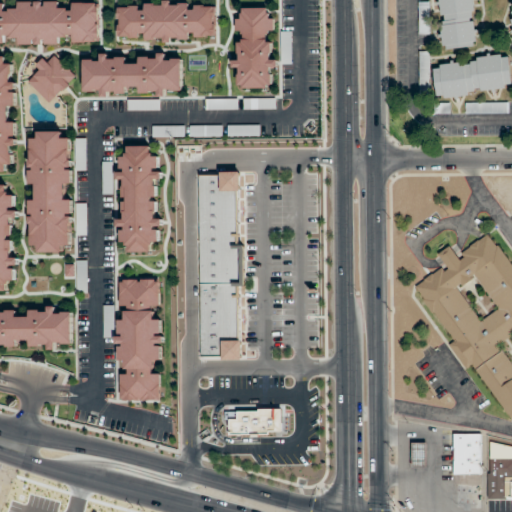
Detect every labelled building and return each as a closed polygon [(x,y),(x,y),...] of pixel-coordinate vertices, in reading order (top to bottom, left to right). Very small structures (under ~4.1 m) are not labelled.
[(438,0),(441,50),(476,47),(473,0),(438,0)] [(0,43),(99,44),(99,2),(70,2),(70,8),(60,8),(60,1),(17,1),(17,9),(6,9),(6,3),(0,2),(0,43)] [(429,2),(418,2),(418,34),(429,34),(429,2)] [(216,5),(118,3),(118,39),(189,40),(189,36),(215,36),(216,5)] [(239,89),(274,89),(275,60),(273,60),(274,17),(268,17),(268,8),(243,7),(243,17),(234,17),(234,33),(240,33),(240,60),(232,59),(232,68),(240,69),(239,89)] [(183,93),(182,58),(167,58),(167,54),(140,54),(140,63),(128,63),(127,55),(100,55),(101,60),(84,60),(84,95),(133,94),(183,93)] [(49,104),(76,77),(55,55),(48,63),(45,60),(25,80),(49,104)] [(511,91),(509,55),(433,61),(436,97),(511,91)] [(465,102),(465,112),(507,112),(507,102),(465,102)] [(449,113),(449,103),(435,103),(435,113),(449,113)] [(71,137),(63,137),(63,131),(39,131),(39,139),(30,139),(30,185),(37,185),(37,199),(31,199),(31,245),(40,245),(40,251),(72,251),(72,199),(67,199),(67,185),(72,185),(71,137)] [(86,139),(76,139),(76,170),(86,170),(86,139)] [(160,155),(152,155),(152,146),(129,145),(128,156),(120,156),(119,180),(125,180),(123,219),(121,219),(119,242),(129,242),(129,251),(152,252),(152,242),(160,243),(161,218),(156,217),(160,155)] [(87,203),(76,203),(76,235),(87,235),(87,203)] [(415,288),(455,341),(452,343),(510,420),(511,419),(511,264),(489,234),(458,257),(450,246),(437,256),(444,265),(415,288)] [(76,292),(87,292),(87,260),(76,260),(76,292)] [(122,401),(162,401),(161,371),(162,371),(162,319),(155,319),(155,306),(160,306),(160,279),(120,279),(120,307),(125,307),(125,320),(118,320),(119,362),(121,362),(122,401)] [(73,312),(57,312),(57,308),(30,308),(30,316),(18,317),(18,310),(0,310),(0,346),(20,346),(20,340),(30,340),(30,347),(74,347),(73,312)] [(453,475),(481,475),(481,435),(453,435),(453,475)] [(412,468),(427,468),(427,443),(412,443),(412,468)] [(508,479),(511,479),(511,444),(489,445),(488,500),(508,500),(508,479)]
